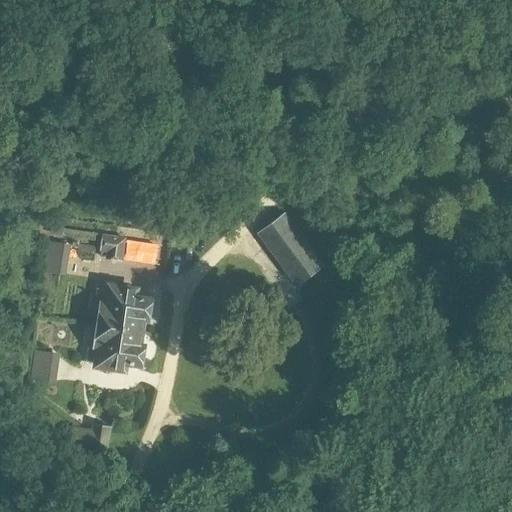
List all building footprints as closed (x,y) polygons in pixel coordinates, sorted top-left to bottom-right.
[(300,286),(325,267),(286,216),(261,235),(300,286)] [(107,254),(106,260),(124,262),(127,240),(102,235),(100,252),(107,254)] [(47,243),(43,273),(66,277),(70,246),(47,243)] [(100,328),(141,334),(143,322),(150,323),(153,301),(129,297),(130,292),(109,289),(108,293),(97,291),(95,305),(103,306),(100,328)] [(100,328),(98,343),(89,342),(87,360),(100,361),(99,366),(115,368),(116,365),(143,368),(146,350),(139,349),(141,334),(100,328)] [(35,351),(31,380),(57,383),(61,354),(35,351)] [(112,429),(94,426),(94,432),(80,430),(82,423),(74,422),(70,446),(91,450),(88,465),(105,468),(112,429)]
